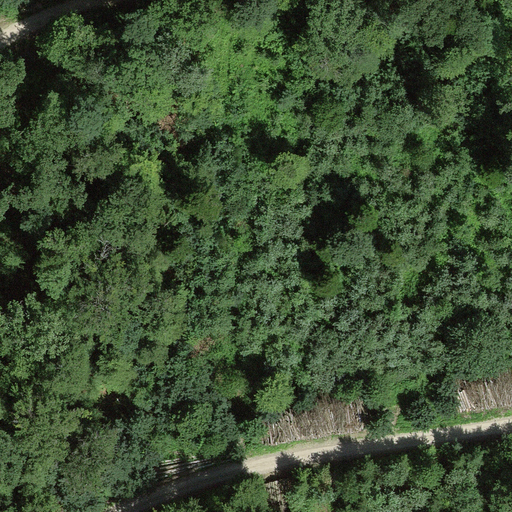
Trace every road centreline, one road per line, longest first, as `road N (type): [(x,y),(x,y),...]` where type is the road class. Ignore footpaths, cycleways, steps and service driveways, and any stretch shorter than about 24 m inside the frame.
road 1 (track): [(124,511),(237,470),(511,426)]
road 2 (track): [(234,0),(218,183)]
